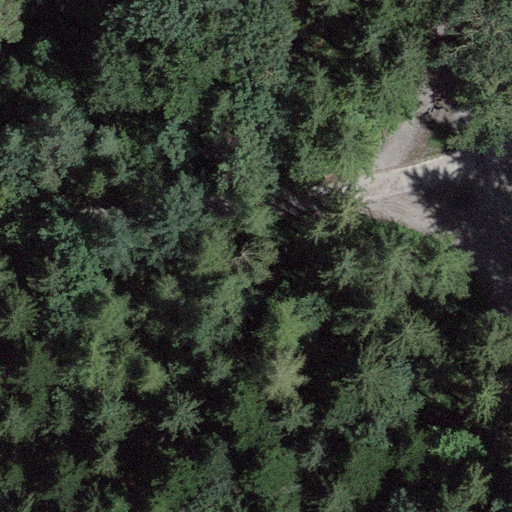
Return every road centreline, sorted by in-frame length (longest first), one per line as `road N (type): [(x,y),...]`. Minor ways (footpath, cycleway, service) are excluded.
road 1 (track): [(511,148),(262,218),(0,236)]
road 2 (track): [(511,288),(495,511)]
